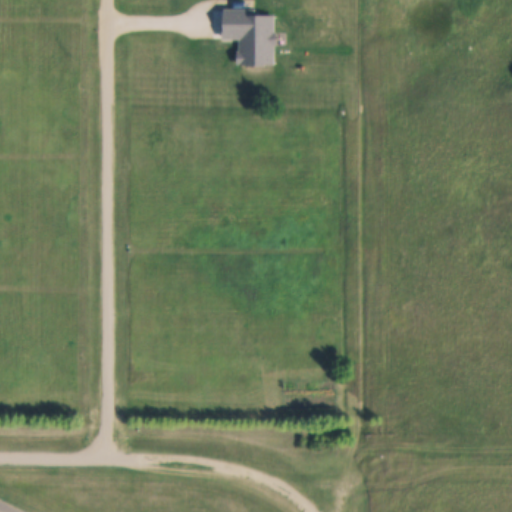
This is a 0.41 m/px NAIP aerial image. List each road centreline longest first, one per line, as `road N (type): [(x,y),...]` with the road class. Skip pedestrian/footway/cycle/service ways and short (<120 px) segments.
road 1 (residential): [(105,0),(106,460)]
road 2 (track): [(511,468),(383,473),(354,489),(338,511)]
